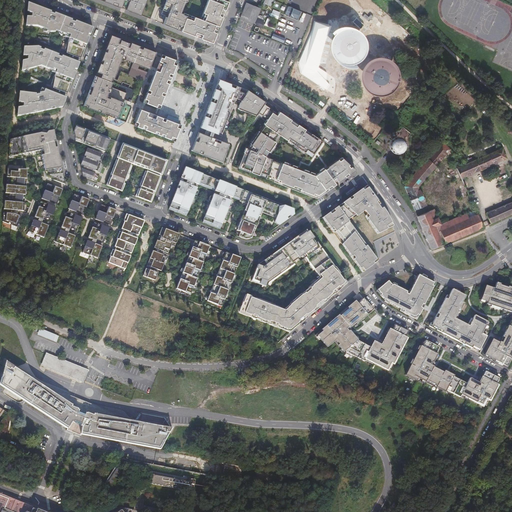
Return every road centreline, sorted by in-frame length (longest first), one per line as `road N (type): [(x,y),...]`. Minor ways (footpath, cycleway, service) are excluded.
road 1 (unclassified): [(0,303),(142,362),(236,364),(293,340)]
road 2 (residential): [(157,215),(72,178),(65,125),(105,20)]
road 3 (residential): [(367,174),(261,248),(157,215)]
road 4 (secondary): [(214,62),(339,142),(367,174)]
road 5 (residential): [(361,283),(390,315),(511,375)]
road 6 (residential): [(157,215),(214,62)]
road 7 (residential): [(453,511),(511,389)]
